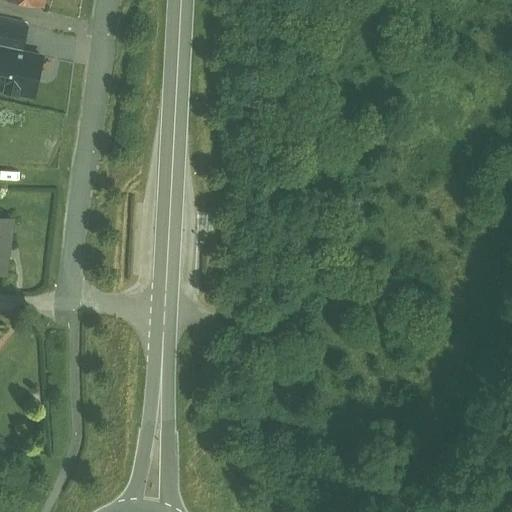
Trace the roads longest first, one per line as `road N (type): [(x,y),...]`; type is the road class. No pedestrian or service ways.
road 1 (residential): [(164,314),(66,300),(109,0)]
road 2 (secondary): [(164,314),(180,0)]
road 3 (secondary): [(164,314),(129,511)]
road 4 (secondary): [(173,511),(164,314)]
